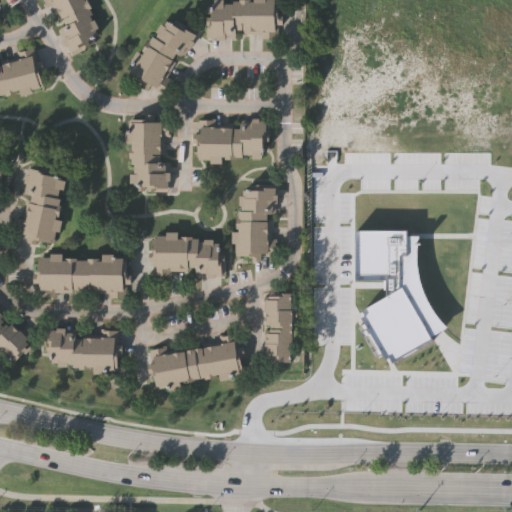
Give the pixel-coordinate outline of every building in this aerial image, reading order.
[(51,3),(46,5),(44,1),(46,0),(89,0),(92,6),(91,7),(93,12),(90,14),(93,18),(95,17),(99,26),(96,28),(99,33),(94,36),(96,40),(72,53),(68,44),(66,45),(62,37),(63,36),(59,28),(66,24),(62,16),(59,18),(51,3)] [(243,32),(243,28),(236,28),(236,33),(225,33),(225,38),(217,38),(217,36),(207,35),(209,4),(215,4),(215,0),(224,0),(224,2),(233,2),(233,0),(279,0),(279,14),(284,14),(283,23),(278,23),(277,37),(266,36),(266,38),(261,38),(261,32),(243,32)] [(176,59),(167,74),(172,78),(170,82),(169,81),(162,92),(150,85),(147,89),(140,84),(143,80),(128,71),(134,61),(131,59),(137,49),(141,51),(148,39),(149,39),(152,35),(155,36),(158,31),(156,30),(161,21),(164,23),(168,18),(174,22),(177,17),(198,30),(193,39),(195,40),(191,47),(189,46),(184,55),(176,51),(172,57),(176,59)] [(1,59),(18,55),(16,48),(20,47),(20,50),(33,46),(37,60),(41,59),(44,67),(39,69),(43,82),(39,82),(40,86),(31,88),(32,91),(21,94),(19,88),(16,88),(17,92),(6,95),(5,91),(0,92),(0,62),(2,62),(1,59)] [(164,152),(159,152),(159,160),(169,160),(169,170),(170,170),(170,179),(168,179),(168,189),(147,189),(147,184),(144,184),(144,188),(136,188),(136,183),(134,183),(134,181),(130,181),(130,172),(134,172),(134,162),(131,162),(132,156),(130,156),(130,145),(132,145),(132,142),(125,142),(125,130),(130,130),(130,120),(132,120),(132,117),(146,117),(146,113),(155,113),(155,118),(169,118),(169,130),(171,130),(171,135),(164,135),(164,152)] [(233,123),(233,126),(241,126),(241,118),(251,118),(251,116),(259,116),(259,118),(270,118),(270,140),(265,140),(265,142),(269,142),(269,150),(262,150),(262,157),(252,157),(252,153),(243,153),(243,155),(236,155),(236,157),(224,157),(224,155),(222,155),(222,162),(210,162),(210,158),(197,158),(197,141),(194,141),(194,132),(198,132),(198,118),(211,118),(211,116),(216,116),(216,123),(233,123)] [(27,200),(31,201),(32,192),(24,191),(26,181),(25,181),(26,172),(28,172),(30,166),(52,170),(52,172),(63,175),(63,177),(67,178),(65,188),(60,187),(58,196),(61,196),(60,203),(61,203),(59,215),(57,214),(56,217),(62,218),(60,230),(56,229),(54,242),(40,239),(40,240),(37,239),(36,242),(27,241),(28,236),(14,233),(17,220),(16,220),(17,215),(23,217),(27,200)] [(271,220),(271,237),(278,237),(278,242),(276,242),(276,254),(261,254),(261,259),(253,258),(253,255),(249,255),(249,254),(235,254),(236,241),(232,241),(232,229),(239,229),(239,227),(236,227),(237,215),(239,215),(239,209),(242,209),(242,204),(239,204),(239,194),(243,194),(243,188),(250,188),(250,185),(276,186),(276,192),(278,193),(278,201),(275,201),(275,212),(268,212),(268,220),(271,220)] [(188,269),(171,269),(171,276),(166,275),(166,274),(153,273),(154,259),(148,259),(149,250),(154,250),(154,236),(158,236),(158,233),(166,233),(166,229),(179,230),(178,237),(181,237),(181,234),(193,234),(193,236),(200,236),(200,239),(205,239),(205,237),(214,237),(214,241),(218,241),(218,246),(226,246),(225,274),(215,274),(215,276),(207,276),(207,274),(197,274),(197,266),(188,266),(188,269)] [(72,290),(55,291),(55,297),(50,297),(50,294),(38,294),(38,281),(34,281),(33,272),(39,272),(39,259),(42,259),(41,256),(51,255),(50,251),(62,251),(62,258),(66,258),(66,256),(77,256),(77,258),(88,258),(88,256),(99,256),(99,259),(102,259),(102,252),(113,252),(113,256),(123,256),(123,258),(127,258),(127,273),(131,273),(131,281),(126,281),(126,296),(109,296),(109,290),(92,291),(92,286),(72,287),(72,290)] [(296,308),(298,308),(298,322),(292,322),(292,329),(298,329),(298,343),(296,343),(296,360),(279,360),(279,362),(270,362),(270,357),(263,357),(263,330),(270,330),(270,324),(265,324),(265,294),(273,294),(273,291),(290,291),(290,295),(296,295),(296,308)] [(0,308),(7,315),(3,319),(6,323),(10,319),(19,328),(20,327),(29,335),(25,339),(31,346),(25,352),(24,350),(14,360),(11,357),(8,360),(0,352),(0,308)] [(83,333),(101,333),(101,327),(106,327),(106,329),(118,329),(118,343),(123,343),(123,351),(118,351),(118,366),(114,366),(114,368),(106,369),(106,372),(93,372),(93,365),(90,365),(90,368),(79,368),(79,365),(73,365),(73,363),(67,363),(67,365),(58,365),(58,360),(52,361),(52,352),(47,352),(46,328),(57,328),(57,325),(65,325),(65,328),(76,328),(76,337),(83,337),(83,333)] [(220,339),(219,334),(223,333),(223,334),(236,331),(238,345),(243,345),(245,354),(240,355),(242,368),(239,368),(240,372),(232,374),(233,377),(221,380),(219,373),(217,373),(217,375),(206,377),(205,376),(195,378),(195,380),(184,382),(183,379),(180,379),(182,387),(168,389),(168,385),(157,387),(154,371),(150,372),(148,363),(153,362),(150,348),(168,344),(169,348),(184,346),(185,349),(204,345),(203,342),(220,339)]
